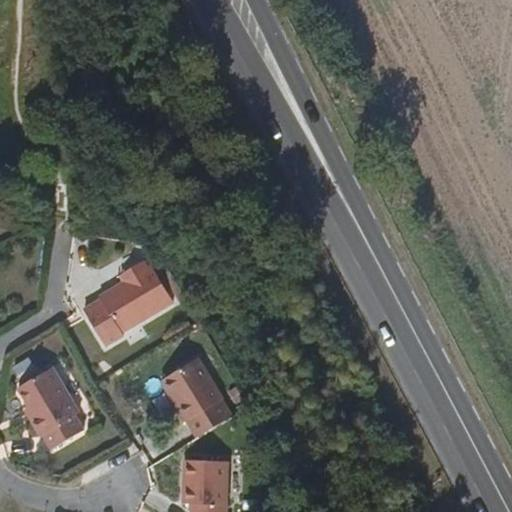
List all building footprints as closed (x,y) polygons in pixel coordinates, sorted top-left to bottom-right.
[(123,333),(176,300),(155,266),(151,268),(146,261),(129,271),(133,278),(102,297),(104,301),(87,311),(107,346),(124,336),(123,333)] [(191,422),(201,440),(235,420),(223,403),(226,400),(201,360),(168,380),(183,405),(179,407),(188,423),(191,422)] [(23,389),(35,409),(40,417),(34,420),(45,437),(47,436),(56,451),(87,433),(78,418),(83,415),(56,369),(23,389)] [(40,417),(35,409),(29,411),(34,420),(40,417)] [(229,511),(231,463),(189,462),(187,507),(195,507),(195,511),(229,511)]
